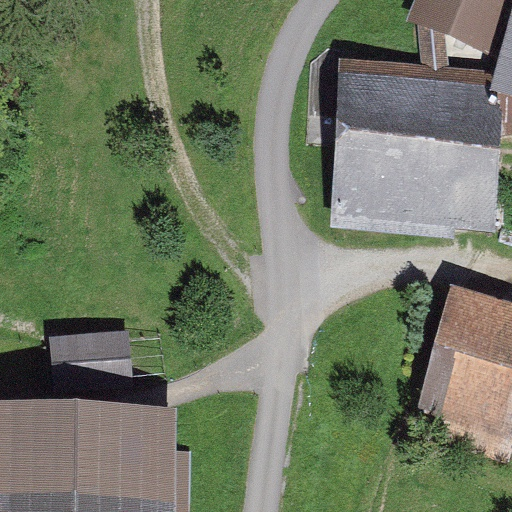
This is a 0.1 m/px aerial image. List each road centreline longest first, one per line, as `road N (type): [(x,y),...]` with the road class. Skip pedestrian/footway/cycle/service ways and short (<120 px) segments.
road 1 (track): [(262,511),(283,304),(274,111),(293,43),(319,0)]
road 2 (track): [(147,0),(161,113),(180,169),(200,211),(283,304)]
